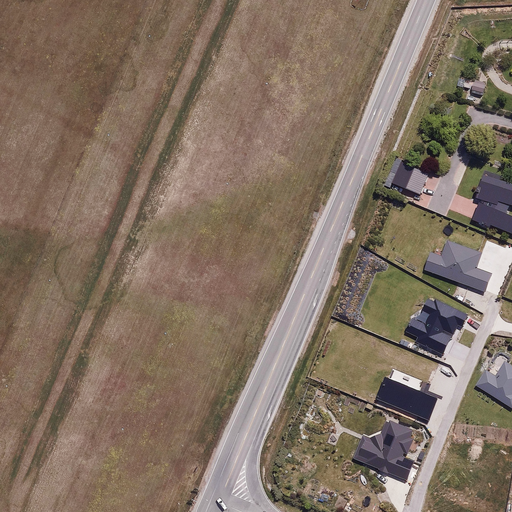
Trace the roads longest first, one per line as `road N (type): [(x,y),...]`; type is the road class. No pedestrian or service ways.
road 1 (trunk): [(214,501),(427,0)]
road 2 (residential): [(504,288),(416,511)]
